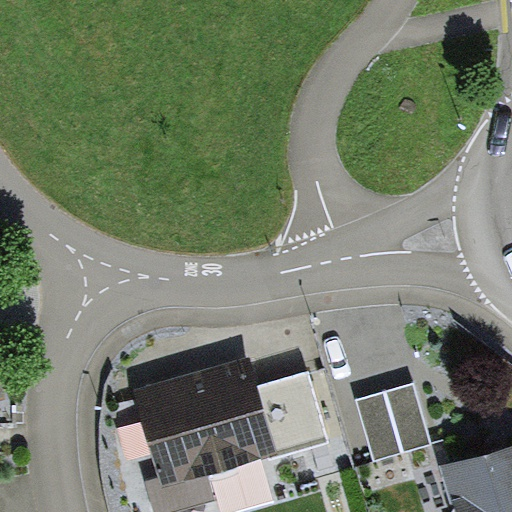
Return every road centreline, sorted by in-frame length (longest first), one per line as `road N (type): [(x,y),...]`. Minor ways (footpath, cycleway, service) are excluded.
road 1 (residential): [(483,223),(346,257),(93,280)]
road 2 (residential): [(75,511),(57,392),(93,280)]
road 3 (residential): [(93,280),(0,195)]
